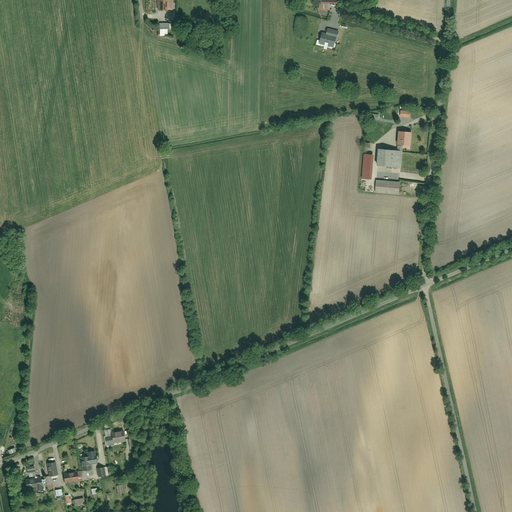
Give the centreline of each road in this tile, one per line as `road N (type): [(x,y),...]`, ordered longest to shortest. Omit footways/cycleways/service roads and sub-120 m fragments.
road 1 (residential): [(0,464),(424,285)]
road 2 (residential): [(448,0),(424,285)]
road 3 (residential): [(424,285),(475,511)]
road 4 (track): [(444,41),(334,10),(337,0)]
